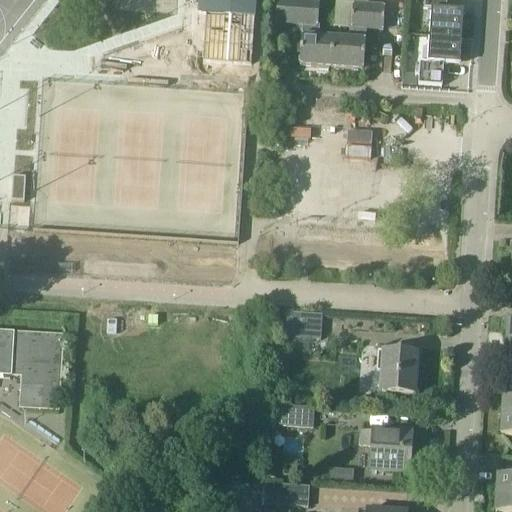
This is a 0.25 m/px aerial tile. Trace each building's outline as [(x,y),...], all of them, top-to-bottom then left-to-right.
[(199,15),(206,16),(254,19),(255,0),(199,0),(199,6),(199,15)] [(448,0),(445,0),(423,0),(423,10),(431,10),(429,39),(461,41),(463,13),(447,12),(448,0)] [(300,67),(332,69),(334,39),(318,39),(319,26),(317,26),(318,3),(277,1),(276,24),(302,26),(300,67)] [(334,39),(332,69),(363,71),(366,29),(383,30),(384,7),(353,5),(351,29),(350,28),(349,40),(334,39)] [(198,23),(194,73),(221,75),(247,77),(250,77),(254,19),(206,16),(199,15),(198,15),(197,23),(198,23)] [(442,87),(443,78),(443,65),(460,66),(461,41),(429,39),(428,64),(420,63),(418,86),(442,87)] [(401,85),(415,86),(416,76),(402,75),(401,85)] [(11,203),(24,204),(26,179),(14,178),(12,178),(11,203)] [(24,226),(25,211),(14,210),(13,225),(24,226)] [(293,315),(292,327),(321,329),(322,317),(293,315)] [(291,339),(319,342),(321,342),(321,329),(292,327),(291,339)] [(372,372),(370,392),(380,393),(380,394),(414,396),(417,357),(378,354),(377,373),(372,372)] [(511,436),(511,400),(503,400),(501,436),(511,436)] [(274,406),(272,427),(313,430),(314,409),(274,406)] [(370,472),(410,474),(412,435),(372,433),(372,434),(361,433),(361,447),(371,448),(370,472)] [(511,511),(511,478),(497,477),(495,511),(511,511)] [(265,486),(263,507),(281,508),(307,509),(309,489),(282,487),(265,486)]
